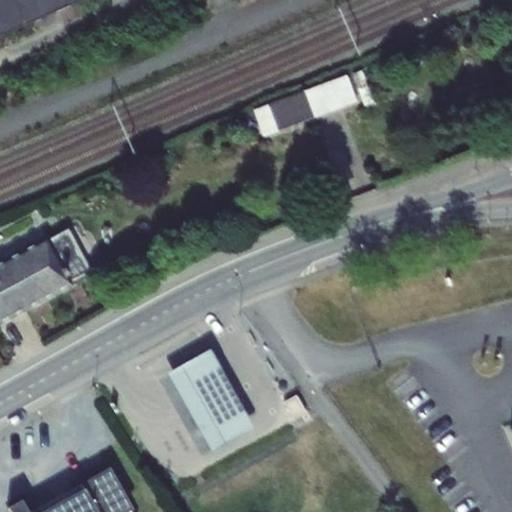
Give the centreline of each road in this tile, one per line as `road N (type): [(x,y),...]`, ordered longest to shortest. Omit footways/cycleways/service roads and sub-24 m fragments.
road 1 (secondary): [(416,213),(249,270),(0,404)]
road 2 (unknown): [(422,338),(508,511)]
